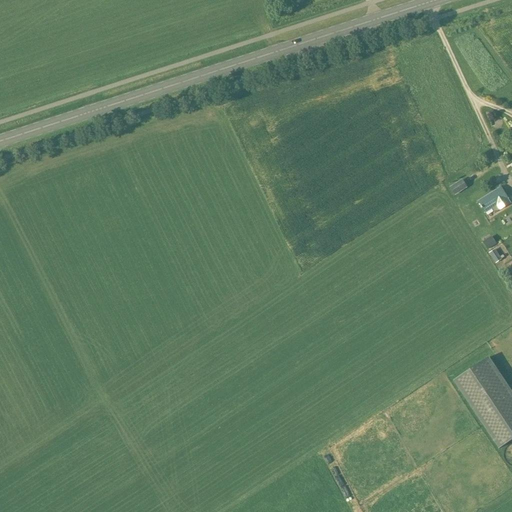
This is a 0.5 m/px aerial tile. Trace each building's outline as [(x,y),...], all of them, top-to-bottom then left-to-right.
[(455,196),(468,188),(462,180),(449,188),(455,196)] [(495,213),(500,210),(510,203),(507,199),(508,198),(501,187),(478,201),(486,213),(492,209),(495,213)] [(487,250),(496,243),(491,236),(482,243),(487,250)] [(505,257),(503,255),(500,257),(495,249),(489,253),(496,264),(502,260),(502,259),(505,257)] [(453,382),(499,450),(511,440),(511,391),(489,358),(453,382)]
